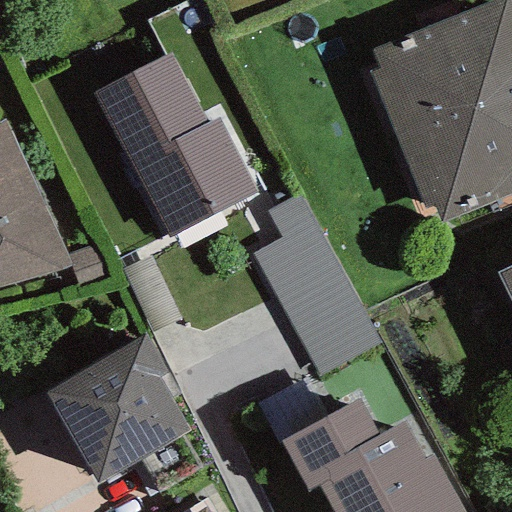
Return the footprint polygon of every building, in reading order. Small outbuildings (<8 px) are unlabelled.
[(511,195),(511,9),(508,0),(493,0),(371,49),(378,68),(368,72),(423,209),(433,205),(441,223),(511,195)] [(169,55),(92,95),(168,238),(257,191),(219,118),(206,125),(169,55)] [(5,119),(0,120),(0,287),(69,266),(72,265),(67,255),(5,119)] [(252,253),(318,378),(381,345),(301,193),(266,211),(280,238),(252,253)] [(95,244),(67,255),(72,265),(69,266),(79,289),(110,276),(95,244)] [(151,256),(121,269),(151,333),(181,320),(151,256)] [(511,264),(495,273),(511,306),(511,264)] [(148,335),(43,395),(96,487),(190,434),(158,378),(169,371),(148,335)] [(359,398),(279,443),(306,492),(318,486),(331,511),(464,511),(411,415),(378,434),(359,398)]
